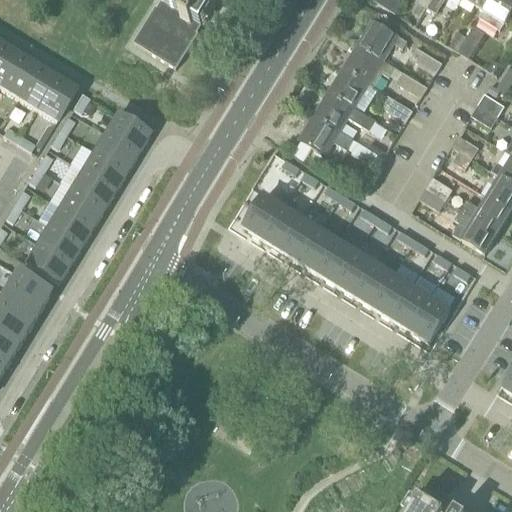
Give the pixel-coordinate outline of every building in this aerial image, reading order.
[(162,6),(201,30),(201,31),(203,28),(200,26),(209,13),(211,15),(220,0),(164,0),(161,5),(162,6)] [(402,6),(391,0),(376,0),(374,5),(395,18),(402,6)] [(424,0),(420,7),(429,12),(435,0),(424,0)] [(447,0),(460,0),(463,1),(464,0),(435,0),(429,12),(437,17),(447,0)] [(483,14),(491,0),(464,0),(463,1),(483,14)] [(501,34),(505,28),(506,28),(511,17),(511,0),(491,0),(483,14),(484,15),(480,21),(501,34)] [(197,37),(201,30),(162,6),(157,13),(155,12),(133,47),(176,74),(198,38),(197,37)] [(403,53),(407,46),(373,25),(358,49),(384,65),(394,49),(403,53)] [(473,30),(466,41),(458,55),(469,62),(485,37),(473,30)] [(458,55),(466,41),(459,37),(451,51),(458,55)] [(0,51),(0,92),(21,59),(2,48),(0,51)] [(396,72),(384,65),(358,49),(343,73),(369,89),(373,92),(382,78),(389,83),(396,72)] [(437,79),(443,68),(418,53),(412,63),(437,79)] [(0,93),(18,105),(39,71),(21,59),(0,92),(0,93)] [(490,66),(486,73),(497,80),(503,69),(497,65),(490,66)] [(58,82),(39,71),(18,105),(37,116),(58,82)] [(511,73),(510,72),(503,82),(509,85),(511,84),(511,73)] [(354,113),(355,112),(369,89),(343,73),(328,97),(354,113)] [(422,103),(428,92),(403,77),(397,87),(422,103)] [(77,94),(58,82),(37,116),(56,128),(77,94)] [(500,95),(491,89),(487,96),(496,101),(500,95)] [(355,112),(354,113),(328,97),(314,120),(340,136),(349,122),(370,135),(376,125),(355,112)] [(478,109),(486,114),(498,122),(505,111),(484,98),(478,109)] [(72,114),(78,118),(88,103),(82,99),(72,114)] [(407,126),(413,116),(389,100),(382,110),(407,126)] [(498,122),(486,114),(478,109),(471,119),(492,132),(498,122)] [(104,138),(138,159),(150,139),(116,118),(104,138)] [(340,136),(314,120),(299,143),(326,159),(333,147),(347,155),(354,144),(340,136)] [(67,121),(58,135),(64,139),(73,124),(67,121)] [(1,141),(16,150),(19,144),(5,135),(1,141)] [(64,139),(58,135),(49,150),(55,154),(64,139)] [(92,156),(127,177),(138,159),(104,138),(92,156)] [(451,151),(460,156),(472,164),(479,153),(458,140),(451,151)] [(34,153),(19,144),(16,150),(30,159),(34,153)] [(377,174),(384,163),(359,147),(352,158),(377,174)] [(387,157),(370,147),(367,152),(384,163),(387,157)] [(81,175),(115,196),(127,177),(92,156),(81,175)] [(466,174),(472,164),(460,156),(453,166),(466,174)] [(45,158),(36,172),(42,176),(51,161),(45,158)] [(501,182),(500,182),(511,188),(511,163),(506,173),(496,167),(491,176),(501,182)] [(286,165),(282,171),(296,180),(300,173),(286,165)] [(33,191),(42,176),(36,172),(27,187),(33,191)] [(70,193),(104,214),(115,196),(81,175),(70,193)] [(305,176),(301,183),(315,192),(319,185),(305,176)] [(425,193),(434,198),(446,206),(453,195),(433,181),(425,193)] [(511,214),(511,188),(500,182),(487,203),(511,217),(511,214)] [(328,191),(324,197),(338,206),(342,199),(328,191)] [(59,212),(93,232),(104,214),(70,193),(59,212)] [(22,195),(13,209),(19,213),(28,198),(22,195)] [(440,216),(446,206),(434,198),(427,208),(440,216)] [(267,199),(246,233),(266,245),(286,211),(267,199)] [(342,199),(338,206),(352,215),(356,208),(342,199)] [(498,237),(511,217),(487,203),(481,213),(466,204),(460,214),(498,237)] [(10,228),(19,213),(13,209),(4,224),(10,228)] [(284,256),(305,223),(286,211),(266,245),(284,256)] [(47,230),(82,251),(93,232),(59,212),(47,230)] [(366,214),(362,220),(377,230),(381,223),(366,214)] [(485,258),(498,237),(460,214),(454,224),(460,227),(453,239),(485,258)] [(284,256),(302,268),(323,234),(305,223),(284,256)] [(391,239),(395,232),(381,223),(377,230),(391,239)] [(82,251),(47,230),(36,248),(70,269),(82,251)] [(323,234),(302,268),(320,279),(341,246),(323,234)] [(403,237),(399,243),(413,252),(417,246),(403,237)] [(339,290),(360,257),(341,246),(320,279),(339,290)] [(428,262),(432,255),(417,246),(413,252),(428,262)] [(24,268),(58,289),(70,269),(36,248),(24,268)] [(339,290),(357,302),(378,268),(360,257),(339,290)] [(450,275),(454,269),(440,260),(436,266),(450,275)] [(378,268),(357,302),(376,313),(396,280),(378,268)] [(471,279),(456,270),(452,277),(467,286),(471,279)] [(4,297),(38,318),(50,299),(15,278),(4,297)] [(396,280),(376,313),(394,325),(415,291),(396,280)] [(415,291),(394,325),(412,336),(433,303),(415,291)] [(0,303),(0,320),(26,337),(38,318),(4,297),(0,303)] [(431,348),(452,315),(433,303),(412,336),(431,348)] [(0,345),(15,355),(26,337),(0,320),(0,345)] [(0,370),(4,373),(15,355),(0,345),(0,370)] [(447,511),(449,510),(445,508),(423,494),(412,511),(447,511)]
